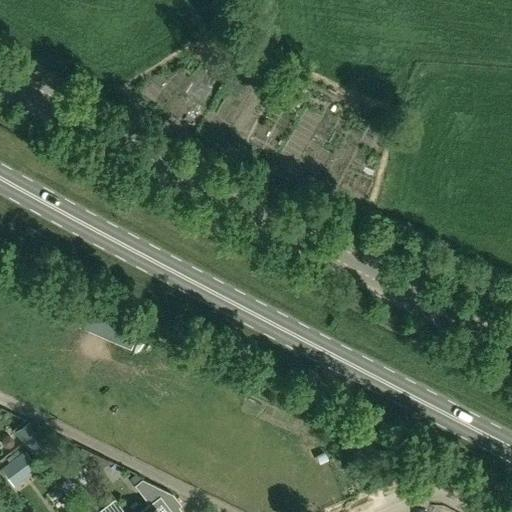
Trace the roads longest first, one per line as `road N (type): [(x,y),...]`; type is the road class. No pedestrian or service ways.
road 1 (primary): [(511,451),(0,176)]
road 2 (tertiary): [(511,345),(0,71)]
road 3 (residential): [(475,511),(451,499),(401,495),(362,511)]
